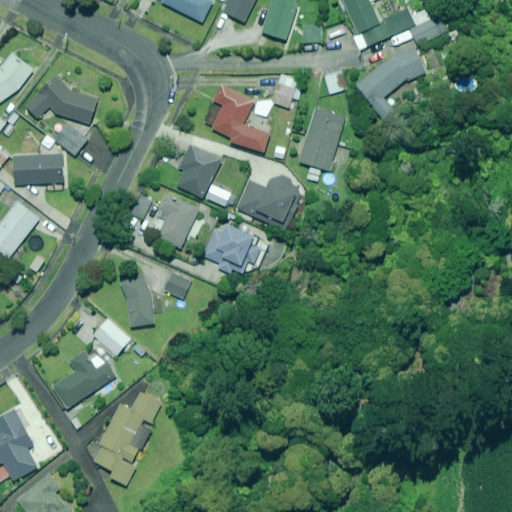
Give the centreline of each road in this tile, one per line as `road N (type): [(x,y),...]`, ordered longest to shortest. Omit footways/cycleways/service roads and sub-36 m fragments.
road 1 (residential): [(0,353),(60,296),(157,91),(133,51),(30,0)]
road 2 (track): [(511,277),(494,278),(339,400),(315,511)]
